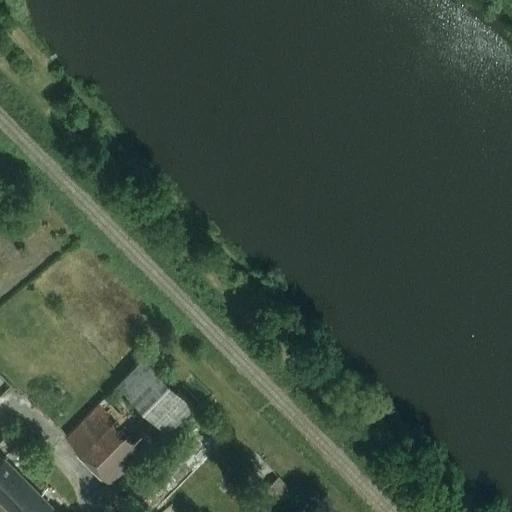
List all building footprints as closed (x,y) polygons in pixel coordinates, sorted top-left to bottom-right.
[(179,396),(138,355),(113,379),(154,421),(179,396)] [(112,422),(114,420),(96,402),(62,435),(103,478),(136,446),(112,422)] [(19,443),(9,432),(0,441),(0,496),(15,511),(44,511),(53,504),(5,456),(19,443)] [(143,511),(186,470),(199,458),(182,441),(127,494),(143,511)] [(243,457),(240,472),(252,475),(255,459),(243,457)] [(279,477),(266,487),(276,499),(288,489),(279,477)]
